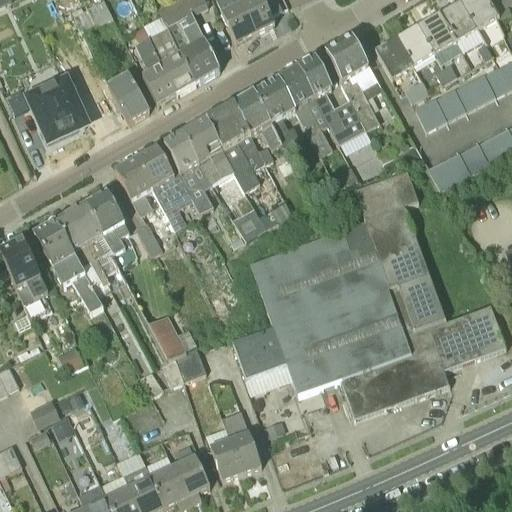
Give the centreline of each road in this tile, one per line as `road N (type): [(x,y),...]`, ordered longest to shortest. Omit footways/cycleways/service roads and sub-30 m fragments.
road 1 (residential): [(0,217),(327,31)]
road 2 (tertiary): [(309,511),(511,423)]
